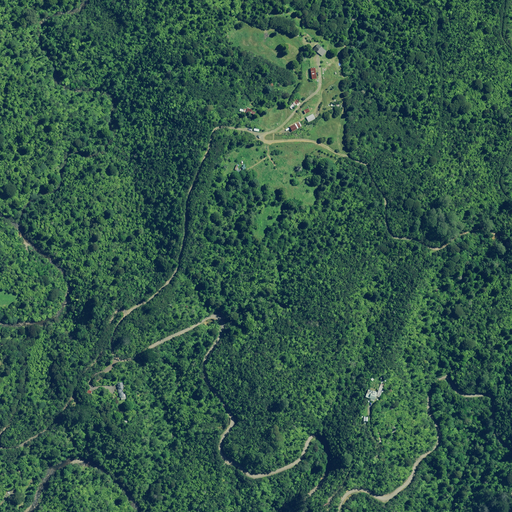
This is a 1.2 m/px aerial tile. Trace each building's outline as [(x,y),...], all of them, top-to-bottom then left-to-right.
[(326,51),(317,44),(313,49),(322,56),(326,51)] [(297,103),(295,101),(289,108),(292,110),(297,103)] [(315,119),(312,114),(306,118),(308,122),(315,119)] [(301,127),(298,122),(289,127),(292,132),(301,127)] [(238,173),(245,168),(245,164),(241,165),(242,168),(237,171),(238,173)] [(123,393),(122,383),(117,383),(119,398),(120,397),(121,400),(125,399),(125,393),(123,393)] [(376,393),(367,390),(365,397),(371,399),(370,401),(373,402),(376,393)]
